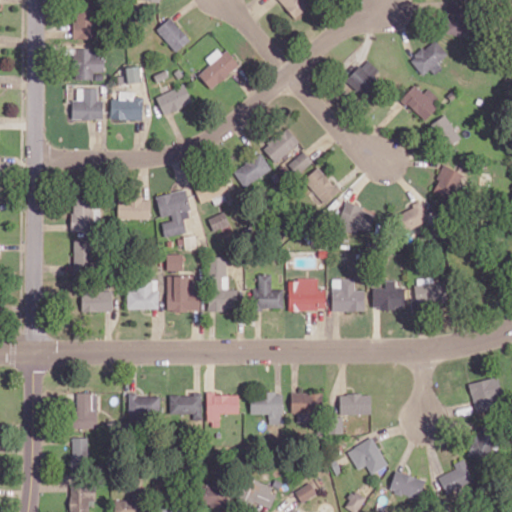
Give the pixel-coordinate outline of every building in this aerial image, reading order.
[(74,39),(94,38),(93,11),(73,11),(74,39)] [(175,51),(189,39),(170,16),(156,29),(175,51)] [(433,73),(442,66),(438,61),(446,55),(433,39),(423,48),(422,47),(409,58),(422,75),(430,69),(433,73)] [(210,63),(198,74),(212,89),(238,65),(220,45),(205,58),(210,63)] [(89,47),(73,47),(74,79),(93,78),(93,72),(103,72),(103,55),(90,56),(89,47)] [(346,80),(361,94),(381,72),(366,58),(346,80)] [(127,82),(140,81),(139,65),(125,66),(127,82)] [(193,102),(183,83),(155,97),(165,116),(193,102)] [(423,119),(440,100),(427,88),(423,92),(414,84),(400,98),(423,119)] [(72,119),(103,119),(103,100),(97,100),(97,87),(76,87),(76,99),(72,99),(72,119)] [(143,96),(133,96),(133,91),(119,91),(119,98),(110,98),(110,118),(142,119),(143,96)] [(430,124),(446,148),(460,138),(444,114),(430,124)] [(299,142),(287,127),(262,147),(274,162),(299,142)] [(297,174),(312,161),(302,150),(288,164),(297,174)] [(243,187),(271,170),(261,152),(232,169),(243,187)] [(447,199),(462,174),(445,164),(430,189),(447,199)] [(326,202),(340,187),(316,166),(302,181),(326,202)] [(221,177),(195,187),(200,202),(227,193),(221,177)] [(156,194),(160,219),(161,219),(164,236),(186,232),(183,218),(190,217),(185,189),(156,194)] [(150,199),(118,198),(117,217),(150,218),(150,199)] [(375,213),(346,201),(337,223),(367,234),(375,213)] [(406,228),(428,220),(422,202),(399,210),(406,228)] [(230,225),(225,211),(208,217),(213,231),(230,225)] [(183,236),(184,249),(196,247),(195,234),(183,236)] [(94,239),(74,239),(73,276),(84,276),(84,264),(93,264),(94,239)] [(166,270),(183,270),(182,254),(166,254),(166,270)] [(226,256),(209,256),(210,310),(237,309),(237,288),(227,288),(226,256)] [(283,288),(271,288),(271,274),(258,274),(257,288),(253,288),(253,307),(283,308),(283,288)] [(167,311),(199,310),(198,275),(166,276),(167,311)] [(288,278),(288,310),(325,309),(325,288),(317,288),(317,278),(288,278)] [(332,310),(364,310),(364,289),(354,289),(354,278),(331,278),(332,310)] [(158,308),(157,279),(137,279),(137,290),(127,290),(127,309),(158,308)] [(372,287),(372,307),(403,308),(404,287),(396,287),(396,279),(384,279),(384,287),(372,287)] [(415,303),(447,301),(446,282),(414,283),(415,303)] [(81,291),(81,311),(112,310),(112,290),(81,291)] [(475,411),(505,403),(497,375),(468,383),(475,411)] [(169,413),(192,413),(192,419),(201,419),(201,391),(192,391),(192,394),(169,394),(169,413)] [(268,423),(282,423),(281,392),(250,392),(250,413),(268,413),(268,423)] [(322,392),(291,392),(290,412),(297,412),(297,420),(322,420),(322,392)] [(97,427),(97,393),(76,393),(76,410),(71,410),(72,428),(97,427)] [(238,413),(238,393),(207,393),(207,425),(219,426),(219,412),(238,413)] [(370,413),(370,393),(339,393),(339,413),(370,413)] [(160,394),(129,394),(128,417),(159,418),(160,394)] [(342,417),(331,416),(330,426),(337,426),(337,432),(341,432),(342,417)] [(467,455),(485,461),(496,429),(478,423),(467,455)] [(357,469),(365,464),(371,474),(387,464),(371,436),(347,450),(357,469)] [(71,469),(88,469),(87,437),(70,437),(71,469)] [(452,464),(454,467),(437,477),(447,495),(474,479),(461,459),(452,464)] [(388,489),(419,500),(426,480),(395,469),(388,489)] [(254,502),(270,508),(277,489),(243,477),(234,501),(251,507),(254,502)] [(316,492),(310,481),(294,491),(301,502),(316,492)] [(69,511),(88,511),(88,499),(95,499),(96,484),(70,484),(69,511)] [(202,506),(226,507),(227,486),(203,485),(202,506)] [(344,507),(355,511),(356,511),(364,496),(351,490),(344,507)] [(144,511),(145,497),(114,496),(113,511),(144,511)] [(185,511),(186,497),(160,497),(160,511),(185,511)]
